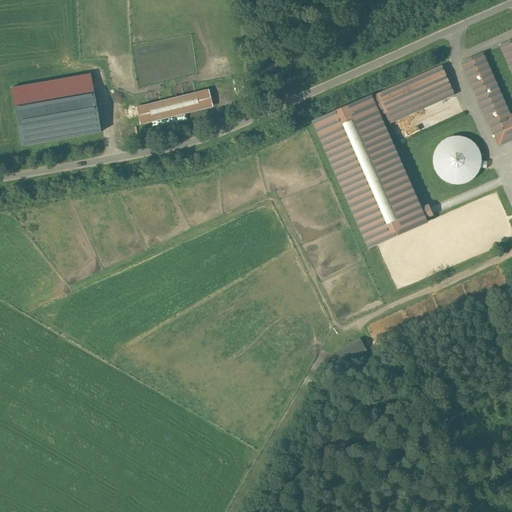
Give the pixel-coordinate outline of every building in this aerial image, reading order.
[(511,39),(500,45),(511,72),(511,39)] [(482,53),(462,62),(490,126),(509,118),(508,117),(510,116),(482,53)] [(441,65),(376,94),(385,113),(450,84),(441,65)] [(92,93),(13,107),(20,146),(99,132),(92,93)] [(195,93),(136,108),(139,123),(210,105),(210,104),(198,107),(195,93)] [(454,94),(389,123),(397,142),(462,113),(454,94)] [(420,208),(371,96),(313,122),(368,247),(426,221),(425,218),(432,215),(428,205),(420,208)] [(469,141),(464,139),(459,138),(453,138),(448,139),(443,142),(439,146),(436,151),(434,157),(434,162),(436,168),(438,173),(442,177),(447,180),(452,182),(457,183),(463,182),(468,179),(473,176),(476,171),(478,167),(486,168),(486,161),(479,160),(479,155),(477,150),(473,145),(469,141)] [(359,339),(331,355),(337,365),(365,350),(359,339)]
